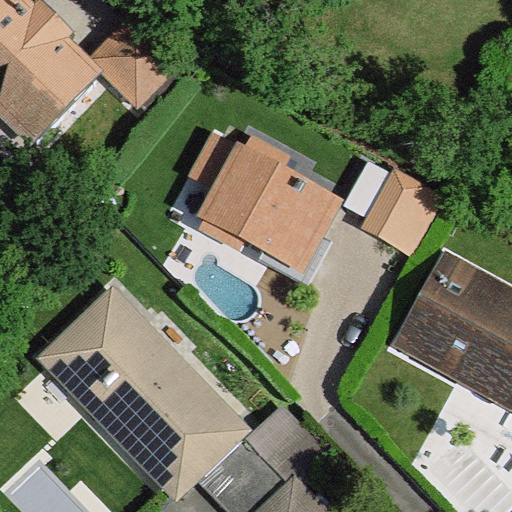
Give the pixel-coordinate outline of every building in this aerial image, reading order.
[(26,0),(0,0),(0,104),(53,154),(118,85),(26,0)] [(214,127),(199,173),(231,182),(245,137),(214,127)] [(307,285),(352,203),(251,148),(206,230),(307,285)] [(511,293),(453,263),(408,349),(511,403),(511,293)] [(115,300),(47,367),(182,504),(250,437),(115,300)] [(267,467),(237,496),(252,511),(257,511),(330,444),(291,402),(245,444),(267,467)] [(327,511),(303,486),(274,511),(327,511)]
